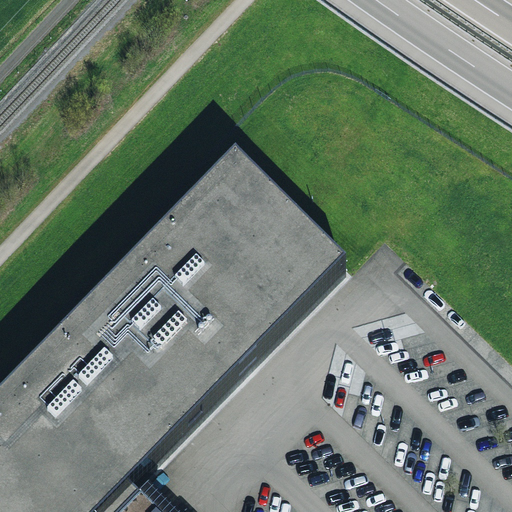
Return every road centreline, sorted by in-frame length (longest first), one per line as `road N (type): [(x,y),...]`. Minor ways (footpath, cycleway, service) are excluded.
road 1 (track): [(239,0),(0,254)]
road 2 (motorway): [(375,0),(511,92)]
